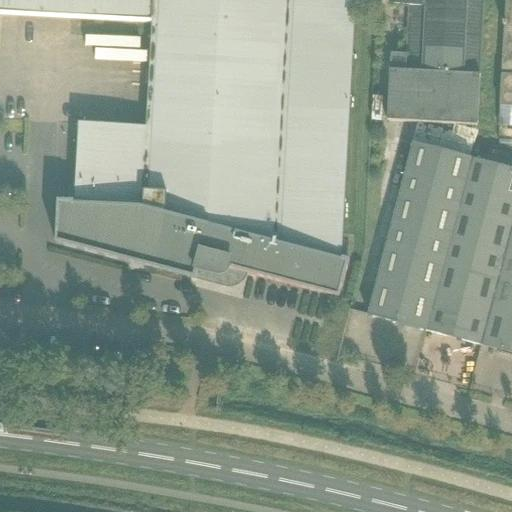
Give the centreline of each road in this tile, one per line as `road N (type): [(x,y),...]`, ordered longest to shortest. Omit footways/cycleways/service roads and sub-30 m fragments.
road 1 (unclassified): [(511,424),(174,331),(0,314)]
road 2 (primary): [(406,511),(256,474),(0,436)]
